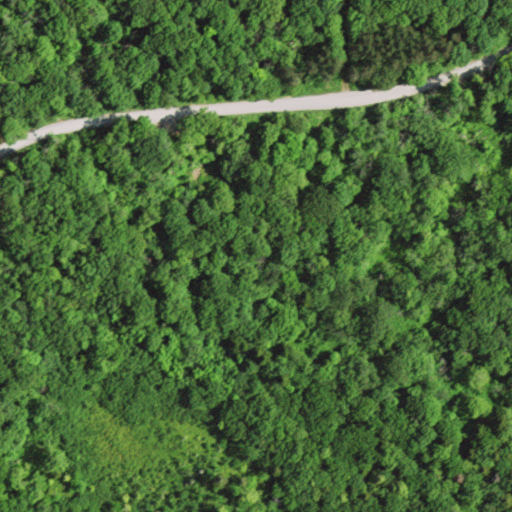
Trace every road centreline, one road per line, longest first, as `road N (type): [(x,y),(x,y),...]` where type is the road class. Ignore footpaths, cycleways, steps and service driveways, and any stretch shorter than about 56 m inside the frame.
road 1 (residential): [(0,151),(98,120),(346,99)]
road 2 (residential): [(346,99),(447,77),(511,49)]
